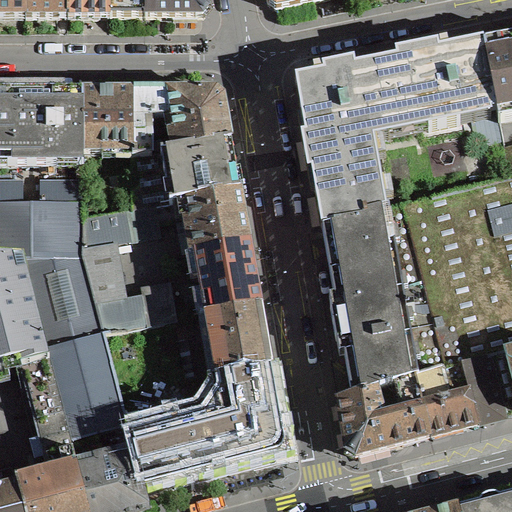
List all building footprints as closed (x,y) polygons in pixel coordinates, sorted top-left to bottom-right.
[(0,0),(0,20),(9,20),(25,20),(25,0),(0,0)] [(25,0),(25,20),(67,20),(67,0),(25,0)] [(67,0),(67,20),(84,20),(110,20),(109,0),(67,0)] [(202,20),(208,12),(205,0),(109,0),(110,20),(202,20)] [(266,0),(268,6),(276,11),(290,9),(294,8),(294,7),(330,0),(266,0)] [(511,40),(484,46),(497,110),(500,124),(511,121),(511,40)] [(398,63),(371,68),(384,132),(428,124),(429,131),(459,125),(457,118),(497,110),(484,46),(438,55),(437,49),(397,57),(398,63)] [(372,135),(384,132),(371,68),(355,72),(353,66),(324,72),(325,78),(297,83),(297,84),(323,230),(369,222),(369,217),(386,213),(372,135)] [(2,95),(0,95),(0,168),(83,168),(83,156),(82,95),(48,95),(48,89),(14,89),(14,95),(2,95)] [(168,134),(172,153),(172,154),(231,144),(224,105),(224,101),(216,94),(168,95),(171,118),(172,127),(173,133),(168,134)] [(133,150),(132,95),(95,95),(82,95),(83,156),(102,156),(102,151),(133,150)] [(151,130),(172,127),(171,118),(168,95),(137,95),(132,95),(133,150),(133,160),(133,161),(152,158),(152,156),(151,130)] [(152,158),(133,161),(133,212),(156,208),(171,205),(172,205),(185,202),(240,193),(232,150),(231,144),(172,154),(152,158)] [(511,180),(511,181),(404,209),(445,372),(463,367),(511,352),(511,180)] [(83,258),(83,220),(83,183),(40,183),(40,206),(23,206),(23,183),(0,183),(0,262),(22,262),(45,351),(103,336),(83,258)] [(195,255),(249,246),(246,227),(243,211),(241,200),(240,193),(185,202),(189,221),(183,222),(183,223),(189,256),(195,255)] [(103,336),(175,323),(176,323),(171,293),(142,298),(123,301),(114,246),(161,238),(159,224),(156,209),(156,208),(133,212),(83,220),(83,258),(103,336)] [(337,309),(330,310),(336,343),(342,342),(352,398),(415,380),(442,373),(445,372),(404,209),(386,213),(369,217),(369,222),(323,230),(337,309)] [(199,280),(202,294),(206,318),(260,308),(251,255),(249,246),(195,255),(199,280)] [(50,473),(16,482),(17,487),(23,511),(87,511),(77,471),(45,351),(22,262),(0,262),(0,368),(19,363),(21,370),(22,369),(40,437),(50,473)] [(216,377),(271,368),(262,318),(260,308),(206,318),(216,377)] [(479,427),(511,418),(511,352),(463,367),(471,395),(479,427)] [(272,374),(271,367),(271,368),(216,377),(211,378),(211,379),(213,385),(215,400),(210,401),(205,411),(178,417),(163,421),(133,429),(129,430),(128,430),(135,456),(143,488),(145,488),(276,454),(277,454),(278,453),(279,453),(280,452),(281,451),(282,450),(282,449),(283,449),(283,448),(283,447),(284,447),(284,446),(284,445),(284,444),(284,443),(284,442),(277,404),(276,398),(274,383),(272,374)] [(431,440),(479,427),(471,395),(450,401),(442,373),(415,380),(431,440)] [(348,461),(431,440),(415,380),(352,398),(338,403),(339,408),(348,461)] [(143,488),(135,456),(133,457),(117,461),(115,455),(93,460),(95,467),(79,471),(77,471),(87,511),(149,511),(143,489),(143,488)] [(0,511),(23,511),(17,487),(15,487),(0,491),(0,511)] [(511,511),(511,495),(500,499),(494,497),(488,498),(483,500),(480,504),(458,510),(458,511),(511,511)]
